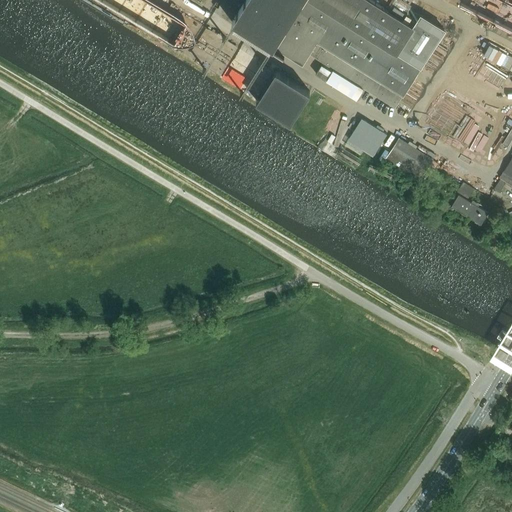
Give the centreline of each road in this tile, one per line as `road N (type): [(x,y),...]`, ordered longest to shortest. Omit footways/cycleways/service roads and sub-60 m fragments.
road 1 (unclassified): [(314,272),(0,82)]
road 2 (unclassified): [(314,272),(147,329),(0,335)]
road 3 (unclassified): [(483,377),(314,272)]
road 4 (unclassified): [(391,511),(483,377)]
road 5 (secondary): [(415,511),(495,388)]
